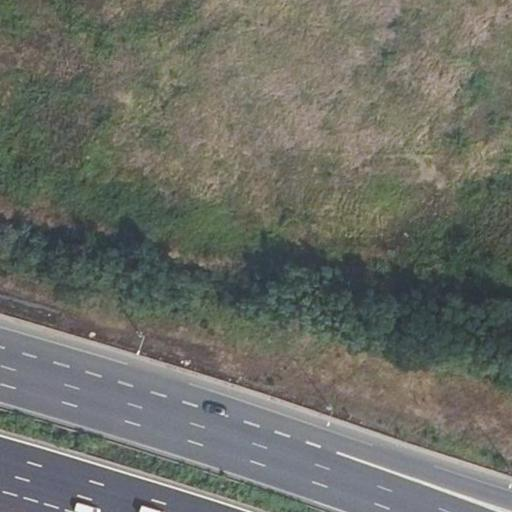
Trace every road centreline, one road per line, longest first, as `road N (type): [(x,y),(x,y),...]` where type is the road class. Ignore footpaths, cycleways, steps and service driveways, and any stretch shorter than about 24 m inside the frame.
road 1 (motorway): [(317,466),(0,366)]
road 2 (motorway): [(511,502),(349,449),(317,466)]
road 3 (motorway): [(432,511),(317,466)]
